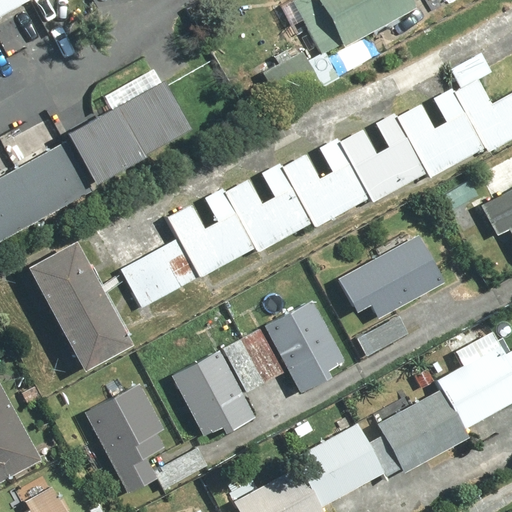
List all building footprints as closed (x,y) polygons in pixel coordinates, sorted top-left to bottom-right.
[(0,0),(0,13),(23,0),(0,0)] [(307,0),(292,0),(280,6),(290,24),(313,12),(307,0)] [(406,0),(315,0),(341,46),(411,8),(406,0)] [(12,26),(0,32),(0,113),(15,140),(60,116),(12,26)] [(280,109),(377,58),(365,36),(336,52),(333,45),(306,60),(300,50),(260,71),(280,109)] [(447,89),(482,148),(484,151),(511,135),(511,90),(491,102),(478,78),(489,72),(478,52),(448,68),(456,84),(447,89)] [(0,239),(189,125),(161,78),(0,174),(0,239)] [(482,148),(447,89),(433,97),(445,120),(431,127),(418,103),(393,117),(423,172),(426,178),(482,148)] [(423,172),(393,117),(390,113),(374,122),(386,144),(374,151),(361,128),(334,143),(366,197),(369,202),(423,172)] [(366,197),(334,143),(331,139),(316,147),(330,171),(317,178),(304,154),(278,168),(309,221),(311,227),(366,197)] [(309,221),(278,168),(276,164),(259,173),(271,196),(259,202),(246,179),(219,193),(250,246),(253,252),(309,221)] [(471,224),(460,204),(475,195),(466,178),(441,192),(450,209),(446,211),(457,232),(471,224)] [(511,185),(478,203),(494,234),(505,228),(511,240),(511,185)] [(250,246),(219,193),(216,189),(202,197),(215,221),(203,227),(190,203),(164,217),(196,276),(250,246)] [(416,235),(336,278),(352,311),(366,304),(372,317),(441,284),(416,235)] [(71,240),(22,266),(77,367),(126,340),(71,240)] [(192,279),(169,240),(117,271),(141,310),(192,279)] [(309,300),(261,325),(297,394),(329,378),(325,369),(341,360),(309,300)] [(405,335),(395,316),(354,338),(364,357),(405,335)] [(511,348),(501,355),(482,321),(464,331),(470,342),(459,348),(466,360),(433,380),(437,387),(374,424),(379,434),(364,443),(351,421),(294,454),(298,461),(230,500),(236,511),(234,511),(321,511),(318,507),(379,472),(383,478),(398,469),(401,475),(468,435),(465,429),(511,401),(511,348)] [(256,332),(221,350),(241,390),(276,372),(256,332)] [(217,351),(169,376),(199,434),(217,424),(223,434),(253,418),(217,351)] [(138,382),(82,412),(124,491),(155,474),(145,455),(163,445),(157,434),(164,430),(138,382)] [(0,387),(0,481),(40,459),(0,387)] [(26,511),(22,511),(63,511),(49,485),(20,500),(26,511)]
